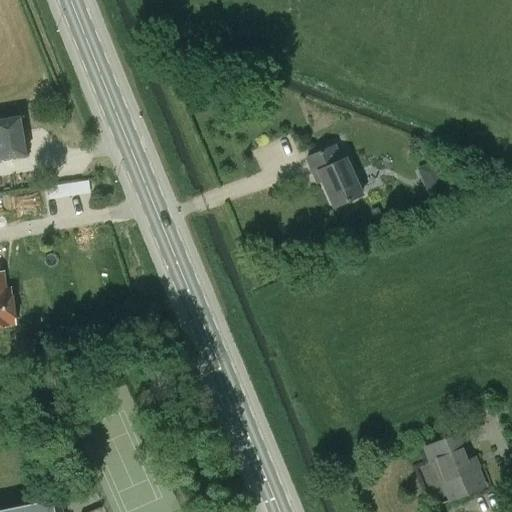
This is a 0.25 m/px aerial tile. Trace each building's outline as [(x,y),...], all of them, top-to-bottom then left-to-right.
[(0,159),(25,156),(18,117),(0,120),(0,159)] [(321,181),(332,207),(360,195),(344,159),(340,161),(334,146),(305,159),(316,183),(321,181)] [(425,186),(431,199),(445,192),(439,180),(425,186)] [(0,325),(12,324),(8,290),(3,291),(1,274),(0,274),(0,325)] [(484,487),(476,468),(477,467),(473,459),(467,461),(456,435),(423,448),(429,462),(432,461),(448,501),(484,487)] [(0,511),(62,511),(60,497),(0,509),(0,511)]
